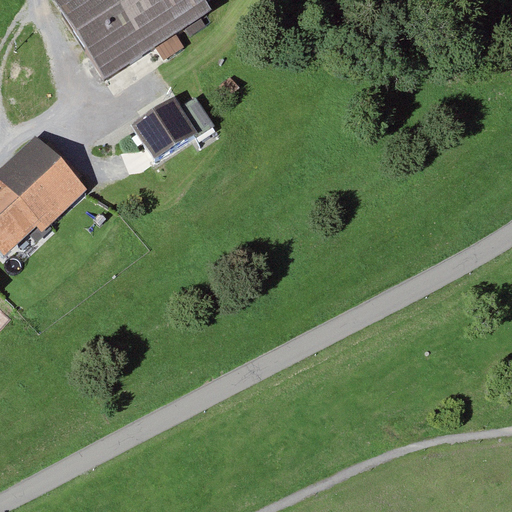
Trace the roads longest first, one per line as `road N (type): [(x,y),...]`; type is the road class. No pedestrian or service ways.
road 1 (residential): [(511,234),(214,398),(0,504)]
road 2 (track): [(267,511),(394,453),(511,431)]
